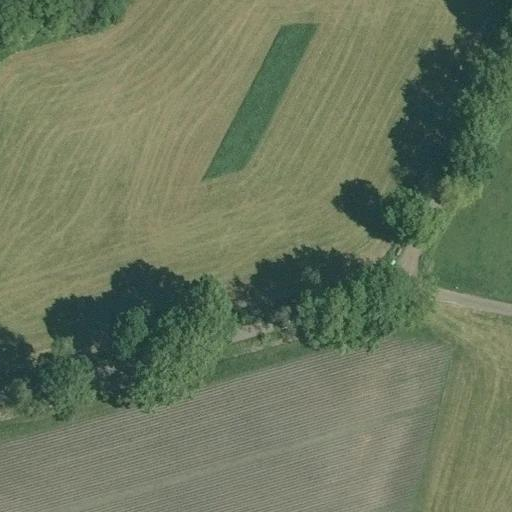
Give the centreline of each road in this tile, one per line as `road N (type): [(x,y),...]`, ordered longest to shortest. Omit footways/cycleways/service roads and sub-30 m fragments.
road 1 (unclassified): [(0,390),(386,286),(511,312)]
road 2 (unknown): [(386,286),(408,262),(511,47)]
